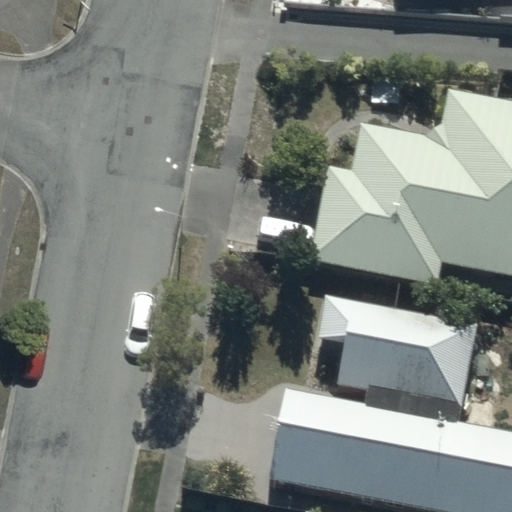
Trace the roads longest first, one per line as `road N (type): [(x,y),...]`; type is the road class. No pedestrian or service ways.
road 1 (residential): [(136,138),(62,511)]
road 2 (residential): [(159,0),(136,138)]
road 3 (residential): [(136,138),(0,111)]
